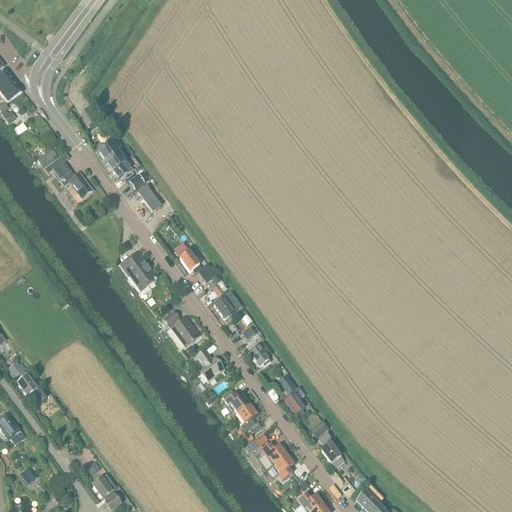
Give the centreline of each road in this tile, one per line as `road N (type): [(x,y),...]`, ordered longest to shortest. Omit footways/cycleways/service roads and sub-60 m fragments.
road 1 (secondary): [(347,511),(44,103)]
road 2 (unclassified): [(93,511),(0,379)]
